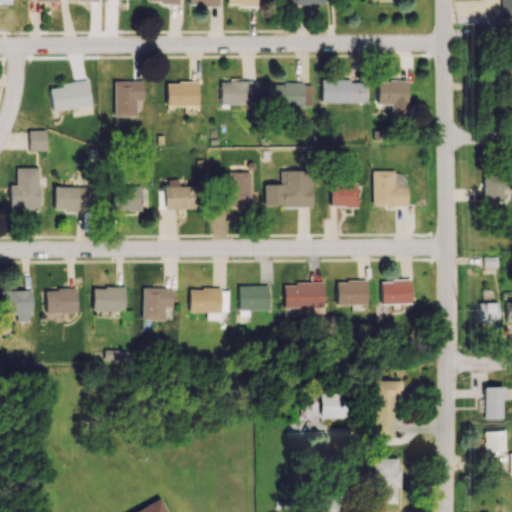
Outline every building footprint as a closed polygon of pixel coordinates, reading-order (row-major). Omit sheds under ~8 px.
[(511,0),(499,0),(500,21),(511,21),(511,0)] [(487,80),(507,79),(506,66),(487,66),(487,80)] [(248,104),(248,79),(217,80),(217,105),(248,104)] [(319,102),(363,101),(363,79),(319,80),(319,102)] [(90,105),(86,80),(47,86),(51,111),(71,108),(72,116),(85,114),(84,106),(90,105)] [(112,116),(135,115),(134,100),(142,100),(141,80),(111,81),(112,116)] [(374,104),(406,105),(406,81),(375,80),(374,104)] [(197,82),(164,82),(164,105),(196,105),(197,82)] [(309,83),(271,82),(270,106),(309,107),(309,83)] [(45,150),(45,129),(27,129),(27,150),(45,150)] [(37,209),(38,168),(15,167),(14,185),(8,185),(7,209),(37,209)] [(262,206),(310,206),(310,168),(286,168),(286,184),(262,184),(262,206)] [(370,205),(405,205),(405,186),(393,186),(393,170),(371,170),(370,205)] [(248,207),(249,172),(227,171),(226,206),(248,207)] [(481,200),(501,201),(501,173),(482,173),(481,200)] [(180,179),(163,179),(164,209),(194,208),(193,185),(180,185),(180,179)] [(329,206),(355,206),(355,184),(328,184),(329,206)] [(139,185),(111,186),(111,210),(140,209),(139,185)] [(52,211),(86,212),(87,187),(52,186),(52,211)] [(365,280),(334,280),(335,304),(365,304),(365,280)] [(410,303),(409,280),(379,280),(379,303),(410,303)] [(322,282),(281,283),(282,308),(322,307),(322,282)] [(266,285),(236,285),(236,310),(267,310),(266,285)] [(91,287),(90,310),(123,311),(123,287),(91,287)] [(163,320),(163,307),(170,307),(170,288),(140,287),(139,319),(163,320)] [(43,312),(75,312),(75,288),(43,289),(43,312)] [(187,311),(204,312),(204,319),(218,319),(218,311),(226,311),(226,289),(187,288),(187,311)] [(29,290),(0,290),(0,313),(14,314),(14,322),(30,321),(29,290)] [(497,302),(477,302),(477,324),(496,324),(497,302)] [(391,434),(391,410),(399,411),(399,380),(372,380),(371,434),(391,434)] [(501,418),(501,387),(482,386),(482,418),(501,418)] [(319,417),(345,417),(345,394),(319,394),(319,417)] [(483,452),(504,451),(503,430),(482,430),(483,452)] [(398,458),(372,457),(370,502),(397,503),(398,458)] [(132,511),(165,511),(159,499),(132,511)]
